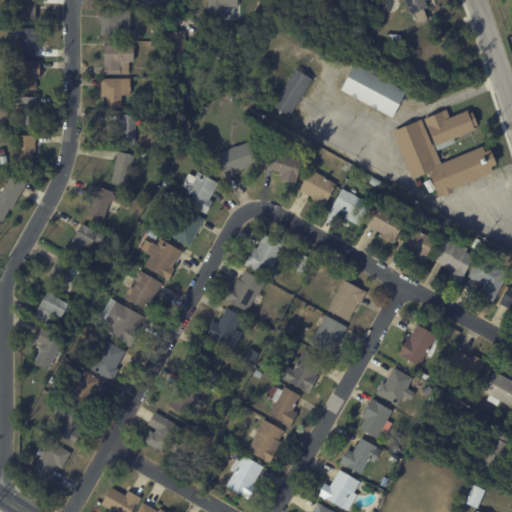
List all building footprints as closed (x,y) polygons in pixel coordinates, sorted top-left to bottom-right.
[(45,0),(45,5),(38,5),(38,21),(10,21),(10,0),(45,0)] [(206,0),(236,0),(236,6),(229,6),(229,14),(224,14),(224,16),(222,16),(222,19),(206,18),(206,0)] [(424,0),(426,5),(422,7),(427,19),(416,23),(411,12),(410,13),(404,0),(424,0)] [(129,12),(128,36),(98,35),(98,22),(97,22),(97,10),(129,10),(129,12)] [(39,49),(39,57),(23,57),(23,29),(47,29),(47,45),(39,45),(39,49)] [(185,40),(185,41),(184,41),(186,55),(169,57),(166,32),(183,30),(183,32),(184,32),(185,40)] [(373,37),(375,43),(368,46),(366,41),(373,37)] [(110,44),(110,45),(133,46),(133,61),(128,61),(128,74),(103,73),(103,46),(106,46),(106,44),(110,44)] [(43,62),(43,79),(40,79),(40,90),(22,90),(22,62),(43,61),(43,62)] [(405,91),(391,117),(339,90),(353,63),(405,91)] [(301,94),(287,116),(280,111),(278,114),(275,111),(277,109),(271,105),(295,69),(311,79),(301,94)] [(99,96),(99,78),(129,77),(130,94),(120,94),(120,106),(105,106),(104,96),(99,96)] [(39,98),(39,102),(44,102),(44,116),(40,116),(40,127),(22,126),(23,112),(16,112),(17,97),(39,98)] [(422,119),(422,117),(441,109),(445,117),(464,108),(466,112),(469,110),(475,123),(471,125),(472,128),(451,137),(453,141),(435,149),(422,119)] [(118,120),(118,112),(134,113),(133,142),(115,141),(116,126),(117,126),(118,120)] [(491,171),(492,172),(451,189),(452,192),(443,195),(442,193),(437,195),(435,189),(428,192),(424,181),(430,179),(427,172),(411,179),(392,131),(416,121),(434,166),(481,147),(483,151),(488,149),(494,163),(489,166),(491,171)] [(37,142),(37,168),(20,168),(20,136),(37,136),(37,142)] [(237,171),(222,176),(214,153),(228,147),(234,144),(234,145),(247,141),(254,162),(237,169),(237,171)] [(300,160),(293,182),(278,177),(280,172),(262,166),(267,149),(300,160)] [(108,180),(115,150),(133,154),(128,174),(127,174),(124,184),(108,180)] [(8,156),(9,163),(2,165),(1,157),(8,156)] [(336,184),(324,206),(310,198),(311,196),(298,189),(309,169),(314,172),(315,171),(336,184)] [(217,184),(209,199),(212,201),(205,213),(181,199),(187,189),(180,185),(187,173),(194,176),(197,171),(218,183),(217,184)] [(29,182),(13,210),(12,209),(4,222),(0,219),(0,190),(4,192),(14,174),(29,182)] [(367,181),(370,176),(379,181),(376,186),(367,181)] [(111,191),(110,193),(114,195),(112,200),(110,199),(108,203),(106,203),(100,220),(85,214),(91,199),(90,199),(95,185),(111,191)] [(344,217),(337,214),(334,220),(326,215),(341,188),(348,192),(348,191),(355,195),(354,195),(370,204),(358,225),(344,217)] [(125,203),(130,206),(127,211),(122,208),(125,203)] [(391,244),(381,238),(383,234),(366,225),(377,204),(383,208),(385,203),(395,209),(393,213),(404,220),(391,244)] [(203,218),(186,246),(167,235),(184,207),(203,218)] [(76,228),(79,222),(101,235),(97,243),(91,240),(87,247),(84,245),(78,257),(64,249),(76,228)] [(407,245),(399,241),(408,224),(436,240),(424,262),(411,255),(414,249),(407,245)] [(150,229),(158,234),(155,239),(147,234),(150,229)] [(241,263),(251,245),(254,247),(262,233),(275,240),(277,235),(295,245),(289,256),(284,254),(272,278),(265,274),(264,275),(241,263)] [(481,240),(476,249),(469,246),(474,237),(481,240)] [(181,252),(174,265),(176,267),(168,279),(145,265),(151,255),(146,252),(152,241),(157,244),(161,238),(182,250),(181,252)] [(463,274),(459,281),(447,275),(450,269),(433,260),(445,239),(457,245),(458,243),(466,247),(464,250),(473,256),(463,274)] [(289,267),(298,252),(309,258),(301,274),(289,267)] [(53,260),(56,255),(69,262),(68,265),(79,271),(68,291),(44,278),(53,260)] [(491,300),(476,293),(481,283),(467,275),(477,257),(506,272),(491,300)] [(160,283),(150,300),(154,302),(149,312),(122,296),(137,269),(160,282),(160,283)] [(257,292),(257,293),(255,292),(245,311),(222,298),(229,285),(230,285),(235,277),(237,279),(242,269),(264,281),(257,292)] [(364,292),(357,304),(356,304),(351,312),(350,311),(346,320),(325,309),(342,279),(361,289),(361,288),(365,291),(364,292)] [(511,310),(498,302),(509,285),(511,287),(511,285),(511,310)] [(31,312),(44,290),(47,292),(48,291),(51,293),(50,294),(66,303),(58,317),(49,312),(47,316),(48,317),(44,324),(29,315),(31,312)] [(142,317),(137,326),(139,328),(129,346),(103,332),(106,327),(100,324),(102,319),(97,316),(108,297),(142,316),(142,317)] [(241,334),(231,351),(202,334),(210,321),(216,324),(225,308),(241,317),(234,330),(241,334)] [(324,314),(345,326),(330,354),(307,341),(319,320),(316,318),(319,313),(323,315),(324,314)] [(435,346),(429,357),(423,354),(417,365),(395,353),(405,336),(407,338),(415,324),(440,337),(435,346)] [(61,340),(45,369),(31,361),(37,351),(36,350),(39,344),(30,339),(38,325),(50,332),(49,334),(61,340)] [(122,351),(113,366),(116,368),(109,380),(87,368),(103,339),(123,350),(122,351)] [(196,346),(199,340),(218,351),(212,363),(213,363),(210,368),(224,377),(218,388),(183,368),(196,346)] [(462,344),(465,346),(461,353),(470,358),(472,354),(483,360),(472,382),(444,367),(454,348),(457,350),(460,344),(462,344)] [(247,347),(255,352),(248,362),(241,358),(247,347)] [(322,361),(314,375),(315,376),(306,392),(276,375),(282,364),(291,369),(302,349),(322,361)] [(406,398),(401,395),(396,405),(374,393),(381,382),(383,383),(392,367),(411,378),(407,385),(408,385),(406,388),(413,393),(409,400),(406,398)] [(99,381),(91,395),(101,401),(93,415),(64,398),(68,390),(64,388),(71,375),(76,378),(81,369),(100,380),(99,381)] [(259,378),(253,375),(256,370),(262,373),(259,378)] [(418,370),(429,376),(426,381),(415,375),(418,370)] [(498,374),(510,380),(511,377),(511,400),(509,406),(499,401),(496,406),(485,400),(488,395),(481,391),(491,370),(498,374)] [(165,404),(182,375),(201,387),(196,396),(201,399),(196,408),(191,405),(184,416),(165,404)] [(419,389),(426,385),(430,390),(422,395),(419,389)] [(298,396),(291,409),(295,412),(287,426),(279,422),(280,421),(265,413),(272,401),(269,398),(275,387),(280,389),(282,386),(299,395),(298,396)] [(374,438),(356,427),(362,418),(359,416),(369,397),(374,400),(374,401),(390,410),(385,419),(392,423),(385,434),(379,430),(374,438)] [(83,418),(77,430),(80,431),(73,445),(51,433),(59,417),(52,413),(58,402),(84,416),(83,418)] [(145,421),(152,410),(180,428),(172,441),(177,444),(173,450),(168,447),(163,455),(141,441),(148,430),(151,432),(153,429),(144,423),(145,421)] [(282,430),(277,440),(278,441),(267,462),(244,450),(262,418),(282,430)] [(511,437),(511,439),(507,446),(511,448),(506,461),(501,459),(494,474),(477,466),(496,427),(511,434),(511,437)] [(355,443),(358,437),(374,446),(374,447),(379,450),(372,461),(367,459),(359,474),(337,462),(344,448),(350,451),(355,443)] [(52,467),(45,479),(30,470),(47,440),(69,452),(59,468),(54,464),(52,467)] [(393,444),(400,449),(394,460),(388,456),(391,452),(389,451),(393,444)] [(262,466),(252,484),(253,485),(245,498),(223,486),(241,455),(262,466)] [(355,494),(346,511),(315,494),(321,483),(327,486),(336,469),(358,481),(352,492),(355,494)] [(483,490),(475,508),(463,502),(471,484),(483,490)] [(125,490),(139,497),(135,505),(133,504),(128,511),(111,511),(112,511),(98,503),(107,486),(123,495),(125,490)] [(143,504),(156,511),(158,508),(164,511),(134,511),(140,502),(143,504)] [(308,511),(314,502),(332,511),(308,511)]
